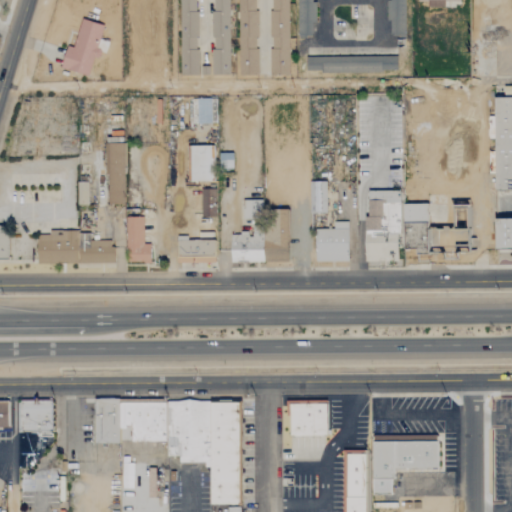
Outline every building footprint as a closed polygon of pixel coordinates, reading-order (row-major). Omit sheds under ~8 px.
[(179,0),(181,76),(198,76),(196,0),(179,0)] [(228,0),(211,0),(211,76),(229,75),(228,0)] [(256,0),(237,0),(237,76),(256,76),(256,0)] [(288,0),(269,0),(270,75),(289,75),(288,0)] [(297,0),(298,38),(314,37),(313,0),(297,0)] [(404,0),(388,0),(388,36),(404,36),(404,0)] [(458,0),(417,0),(417,2),(427,2),(426,7),(444,8),(444,1),(459,2),(458,0)] [(88,76),(93,58),(101,60),(106,41),(99,40),(103,26),(80,19),(74,43),(67,42),(60,68),(88,76)] [(397,72),(396,57),(306,58),(306,73),(397,72)] [(511,191),(511,97),(494,98),(494,191),(511,191)] [(195,99),(196,125),(215,124),(214,99),(195,99)] [(108,205),(125,205),(124,143),(106,143),(108,205)] [(210,182),(210,147),(188,147),(188,182),(210,182)] [(218,154),(219,169),(232,169),(232,154),(218,154)] [(308,213),(308,181),(324,181),(324,213),(308,213)] [(87,182),(76,182),(77,205),(87,205),(87,182)] [(200,218),(215,217),(214,190),(200,190),(200,218)] [(365,260),(397,260),(397,234),(400,234),(399,190),(367,190),(367,217),(364,217),(365,260)] [(287,262),(287,210),(262,210),(263,263),(287,262)] [(125,218),(126,264),(150,263),(149,244),(143,244),(143,217),(125,218)] [(495,220),(511,219),(511,250),(496,251),(495,220)] [(314,229),(333,229),(333,221),(347,221),(347,262),(314,262),(314,229)] [(112,263),(112,240),(89,240),(89,231),(48,232),(48,237),(37,238),(37,265),(112,263)] [(186,241),(186,237),(177,237),(176,264),(214,264),(214,241),(186,241)] [(94,398),(119,398),(119,402),(120,402),(166,402),(168,402),(190,399),(211,402),(241,401),(242,468),(241,506),(210,506),(210,468),(168,468),(168,442),(167,442),(120,442),(93,443),(94,398)] [(0,400),(10,400),(10,426),(0,426),(0,400)] [(18,402),(21,402),(21,400),(52,400),(52,441),(40,441),(40,439),(17,439),(18,402)] [(289,403),(327,402),(326,435),(289,435),(289,403)] [(371,433),(443,432),(443,471),(394,472),(394,479),(391,479),(391,494),(372,494),(371,433)] [(347,511),(347,453),(366,453),(365,511),(347,511)]
